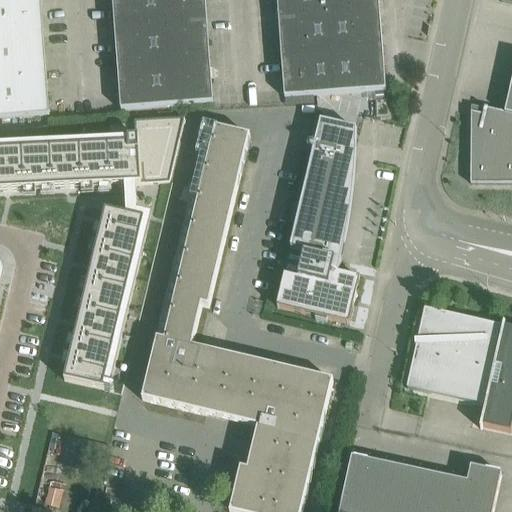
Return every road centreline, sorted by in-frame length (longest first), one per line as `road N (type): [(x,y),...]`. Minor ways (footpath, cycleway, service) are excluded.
road 1 (unclassified): [(511,445),(370,416),(408,252),(427,228)]
road 2 (unclassified): [(427,228),(421,185),(459,0)]
road 3 (residential): [(0,239),(27,258),(0,379)]
